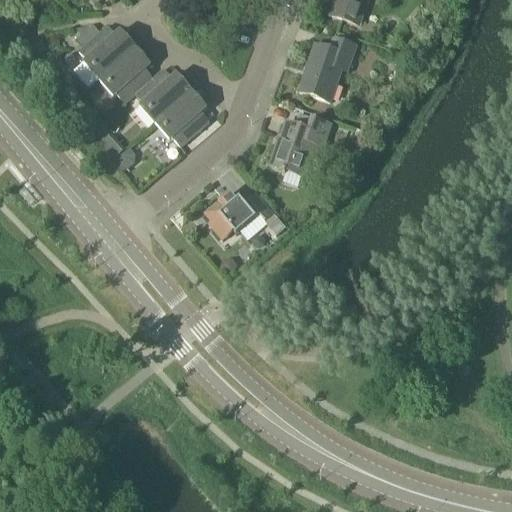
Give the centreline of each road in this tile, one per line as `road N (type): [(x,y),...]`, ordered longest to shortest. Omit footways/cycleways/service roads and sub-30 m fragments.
road 1 (tertiary): [(471,511),(297,444),(183,331),(109,242)]
road 2 (residential): [(243,108),(227,140),(109,242)]
road 3 (tertiary): [(109,242),(0,113)]
road 4 (residential): [(243,108),(178,59),(147,13)]
